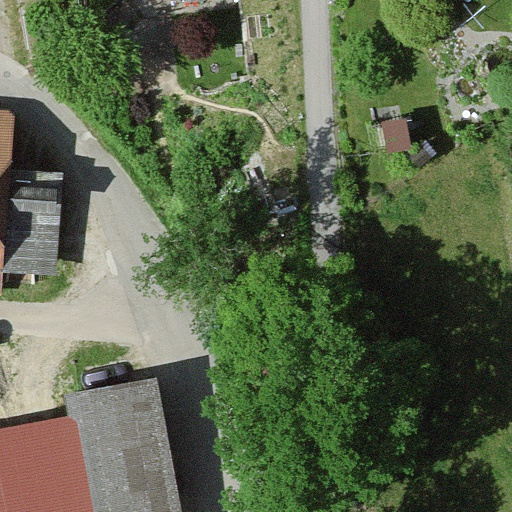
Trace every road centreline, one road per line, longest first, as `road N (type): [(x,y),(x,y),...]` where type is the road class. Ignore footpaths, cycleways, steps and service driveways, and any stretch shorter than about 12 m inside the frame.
road 1 (residential): [(247,511),(319,393),(312,0)]
road 2 (residential): [(0,78),(88,167),(247,511)]
